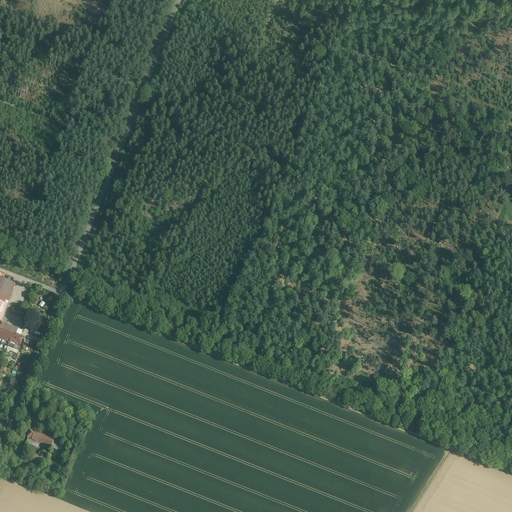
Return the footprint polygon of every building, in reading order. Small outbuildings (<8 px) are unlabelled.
[(5,280),(0,292),(0,302),(4,304),(12,282),(5,280)] [(32,314),(13,307),(11,312),(30,319),(32,314)] [(15,335),(4,331),(0,339),(12,344),(15,335)] [(23,338),(15,335),(12,344),(15,345),(14,349),(18,351),(23,338)] [(38,434),(30,431),(27,439),(35,442),(38,434)] [(47,437),(38,434),(35,442),(44,445),(47,437)] [(54,440),(47,437),(44,445),(51,448),(54,440)] [(62,443),(54,440),(51,448),(57,451),(59,450),(62,443)] [(43,457),(34,454),(31,461),(40,464),(43,457)] [(58,463),(43,457),(40,464),(55,470),(58,463)]
